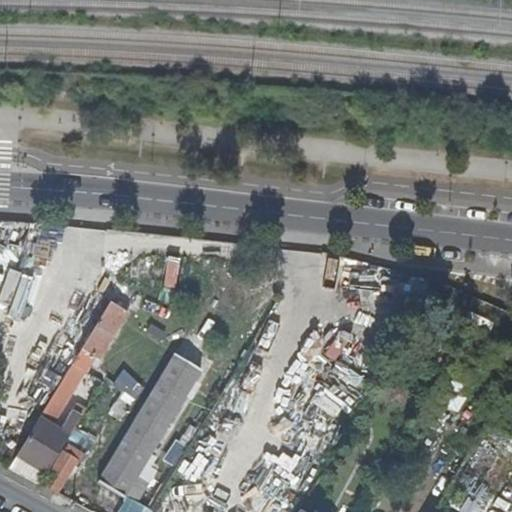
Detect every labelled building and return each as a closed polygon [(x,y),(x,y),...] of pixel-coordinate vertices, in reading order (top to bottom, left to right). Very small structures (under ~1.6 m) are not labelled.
[(164,256),(137,255),(136,285),(163,286),(164,256)] [(112,301),(80,354),(90,361),(94,354),(101,359),(133,307),(122,300),(118,305),(112,301)] [(203,369),(178,353),(100,479),(136,502),(150,480),(139,473),(203,369)] [(80,354),(74,363),(85,369),(90,361),(80,354)] [(85,369),(74,363),(46,409),(57,416),(85,369)] [(135,398),(144,383),(121,370),(113,384),(135,398)] [(42,415),(19,453),(48,471),(71,433),(42,415)] [(68,425),(74,429),(79,419),(74,416),(68,425)] [(162,456),(172,464),(186,448),(176,440),(162,456)] [(44,481),(58,490),(77,459),(73,457),(75,452),(70,449),(67,453),(63,451),(44,481)] [(48,471),(19,453),(12,465),(41,481),(48,471)] [(446,503),(460,511),(480,511),(493,489),(463,473),(446,503)]
